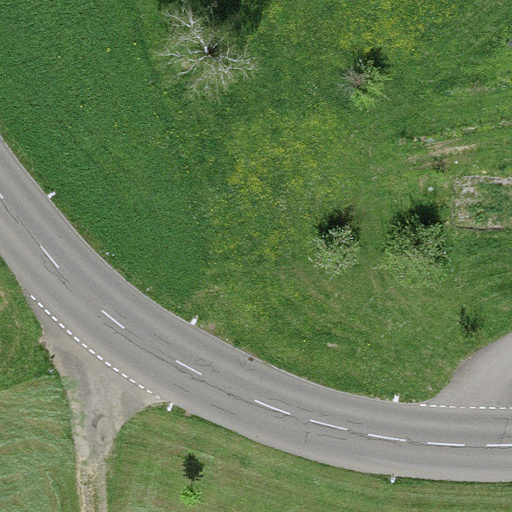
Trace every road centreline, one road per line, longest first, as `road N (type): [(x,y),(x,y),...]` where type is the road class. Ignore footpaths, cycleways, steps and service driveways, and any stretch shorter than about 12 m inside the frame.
road 1 (tertiary): [(0,191),(50,260),(165,362),(353,431),(455,446),(511,444)]
road 2 (track): [(118,325),(98,469),(100,511)]
